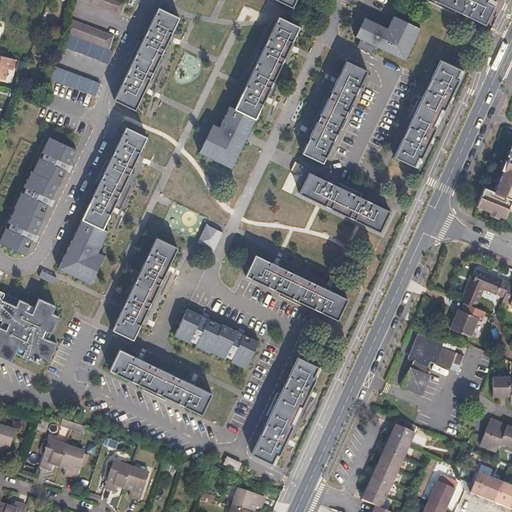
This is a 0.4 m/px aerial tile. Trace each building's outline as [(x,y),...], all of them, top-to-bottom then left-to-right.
[(125,1),(122,0),(84,0),(120,14),(125,1)] [(296,0),(276,0),(286,5),(293,8),(296,0)] [(496,3),(489,0),(433,0),(486,25),(496,3)] [(169,40),(179,19),(159,9),(115,99),(135,110),(145,90),(169,40)] [(108,48),(113,35),(68,17),(64,31),(68,33),(108,48)] [(364,18),(355,38),(361,41),(375,48),(405,62),(420,29),(394,17),(387,29),(364,18)] [(256,119),(286,58),(299,28),(287,22),(279,18),(235,109),(256,119)] [(108,48),(68,33),(64,47),(100,59),(100,60),(108,63),(113,50),(108,48)] [(375,48),(361,41),(357,48),(372,55),(375,48)] [(12,70),(14,59),(0,55),(0,77),(1,78),(4,68),(12,70)] [(323,165),(367,72),(347,62),(302,154),(315,161),(323,165)] [(417,168),(462,73),(440,62),(394,158),(417,168)] [(101,82),(55,65),(50,78),(95,95),(101,82)] [(256,119),(235,109),(229,107),(219,128),(213,125),(199,154),(231,170),(247,138),(256,119)] [(103,228),(135,162),(147,137),(127,127),(59,268),(91,283),(105,255),(98,252),(109,231),(103,228)] [(70,165),(77,150),(50,137),(42,151),(45,152),(42,158),(39,157),(33,171),(32,171),(24,186),(27,187),(24,193),(22,192),(14,207),(16,207),(9,221),(11,222),(8,228),(6,227),(0,239),(0,243),(26,256),(33,241),(32,240),(35,234),(36,235),(43,220),(42,219),(49,205),(48,205),(51,199),(52,199),(59,185),(60,185),(67,171),(66,170),(69,164),(70,165)] [(511,147),(509,146),(491,191),(483,189),(475,207),(504,218),(509,205),(511,206),(511,147)] [(316,177),(323,165),(315,161),(309,174),(316,177)] [(388,212),(316,177),(309,174),(300,193),(379,232),(388,212)] [(223,233),(206,225),(198,243),(214,251),(223,233)] [(133,339),(177,247),(157,237),(114,330),(126,335),(133,339)] [(346,301),(255,257),(245,276),(337,320),(346,301)] [(510,283),(510,282),(479,268),(475,278),(471,277),(461,301),(464,302),(476,307),(484,289),(504,297),(510,283)] [(38,279),(53,284),(55,276),(40,272),(38,279)] [(511,304),(511,283),(510,283),(504,297),(503,301),(511,304)] [(0,318),(2,320),(0,324),(0,355),(12,361),(15,352),(39,363),(42,356),(50,360),(57,343),(49,340),(60,316),(53,312),(56,305),(39,298),(35,306),(28,303),(0,290),(0,318)] [(471,336),(479,317),(483,319),(486,311),(476,307),(464,302),(461,309),(458,308),(450,327),(471,336)] [(202,316),(187,309),(174,336),(189,343),(190,341),(196,344),(195,346),(210,354),(210,352),(224,359),(225,357),(231,360),(230,362),(245,369),(258,342),(244,334),(243,336),(237,333),(237,332),(223,324),(222,325),(208,319),(208,320),(202,317),(202,316)] [(424,320),(413,316),(411,320),(422,324),(424,320)] [(465,357),(443,348),(444,346),(420,335),(412,356),(415,358),(404,384),(423,392),(431,372),(426,370),(431,358),(452,367),(454,362),(462,365),(465,357)] [(212,393),(127,353),(120,350),(110,370),(165,396),(202,414),(212,393)] [(274,465),(311,389),(320,369),(297,358),(252,454),(274,465)] [(511,397),(511,393),(511,376),(494,377),(494,397),(511,397)] [(511,426),(490,418),(480,445),(496,451),(499,442),(511,446),(511,426)] [(412,433),(414,426),(396,419),(388,439),(408,447),(413,434),(412,433)] [(0,455),(6,457),(15,430),(0,424),(0,455)] [(87,454),(83,453),(84,451),(49,439),(48,442),(44,440),(40,452),(44,453),(40,466),(50,470),(52,465),(65,469),(64,474),(75,478),(79,465),(83,466),(87,454)] [(402,459),(408,447),(388,439),(383,450),(402,459)] [(397,472),(402,459),(383,450),(377,463),(397,472)] [(234,468),(237,461),(225,456),(222,463),(234,468)] [(140,499),(149,472),(112,460),(104,487),(115,491),(116,486),(130,491),(129,496),(140,499)] [(391,485),(397,472),(377,463),(372,476),(391,485)] [(482,499),(490,479),(488,478),(491,470),(481,467),(478,474),(476,474),(471,487),(461,483),(465,492),(482,499)] [(391,485),(372,476),(366,488),(386,497),(391,485)] [(495,504),(503,484),(490,479),(482,499),(495,504)] [(444,511),(453,490),(449,488),(451,483),(443,480),(440,485),(436,483),(427,504),(444,511)] [(507,509),(511,496),(511,487),(503,484),(495,504),(507,509)] [(381,510),(386,497),(366,488),(361,501),(374,507),(381,510)] [(252,511),(254,507),(260,508),(263,497),(237,489),(229,511),(252,511)] [(0,511),(23,511),(26,506),(15,502),(13,507),(0,502),(0,498),(0,497),(0,511)]
